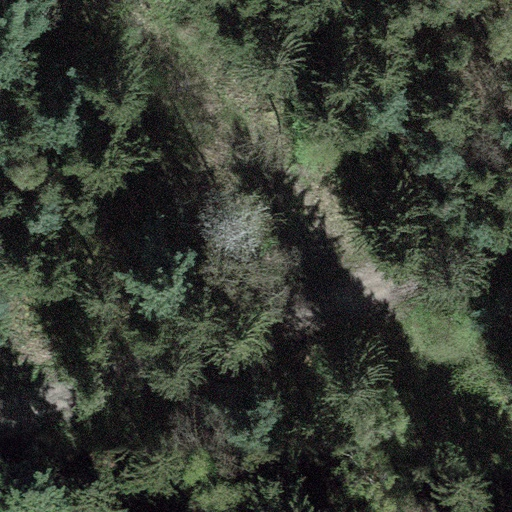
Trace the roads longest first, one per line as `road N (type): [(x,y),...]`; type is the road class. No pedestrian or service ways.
road 1 (track): [(138,0),(511,456)]
road 2 (track): [(0,416),(511,239)]
